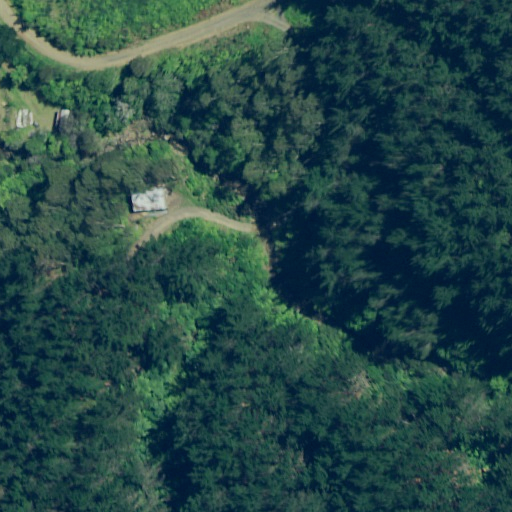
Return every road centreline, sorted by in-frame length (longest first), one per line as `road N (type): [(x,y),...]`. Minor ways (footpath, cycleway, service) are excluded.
road 1 (track): [(0,10),(37,48),(139,52),(251,0)]
road 2 (track): [(370,0),(511,104)]
